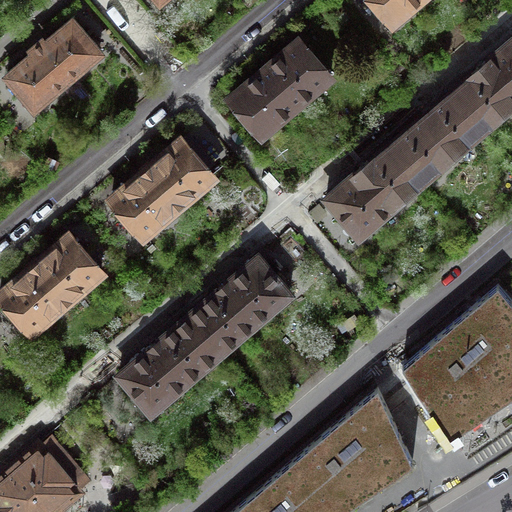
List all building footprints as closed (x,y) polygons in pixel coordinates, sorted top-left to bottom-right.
[(373,0),(393,23),(420,0),(373,0)] [(34,52),(7,75),(35,107),(100,51),(72,19),(46,42),(43,38),(37,43),(31,48),(34,52)] [(264,67),(229,96),(262,134),(331,76),(298,37),(264,67)] [(511,38),(485,61),(454,88),(486,127),(511,105),(511,38)] [(422,115),(390,142),(423,181),(486,127),(454,88),(422,115)] [(146,166),(111,196),(144,234),(213,176),(180,137),(146,166)] [(358,169),(326,196),(359,235),(423,181),(390,142),(358,169)] [(34,262),(0,290),(0,292),(32,330),(101,271),(68,233),(34,262)] [(223,283),(188,313),(221,351),(290,292),(258,254),(223,283)] [(511,299),(498,283),(403,365),(421,392),(450,435),(511,392),(511,299)] [(154,343),(119,372),(151,410),(221,351),(188,313),(154,343)] [(413,460),(378,387),(229,511),(336,511),(372,488),(413,460)] [(55,511),(56,511),(55,511),(80,489),(77,485),(87,477),(52,436),(42,445),(39,441),(0,473),(0,511),(55,511)]
